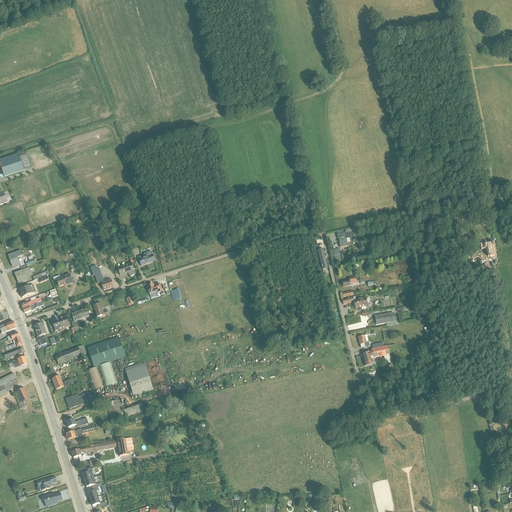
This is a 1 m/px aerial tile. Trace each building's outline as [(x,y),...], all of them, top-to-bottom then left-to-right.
[(5,177),(31,168),(26,154),(19,156),(18,154),(0,160),(0,167),(1,168),(5,177)] [(345,233),(346,234),(337,235),(338,239),(339,239),(340,247),(349,246),(349,243),(350,243),(350,238),(357,237),(356,229),(345,230),(345,233)] [(487,243),(490,259),(496,258),(493,242),(487,243)] [(328,269),(323,250),(318,251),(323,270),(328,269)] [(18,258),(23,256),(21,251),(8,256),(13,267),(20,265),(18,258)] [(142,256),(138,257),(141,266),(155,261),(152,254),(152,252),(144,254),(145,257),(143,258),(142,256)] [(32,255),(26,257),(28,261),(25,262),(27,267),(36,263),(34,259),(33,259),(32,255)] [(131,263),(134,262),(133,258),(130,260),(131,263),(117,268),(120,276),(128,273),(129,277),(136,274),(131,263)] [(95,275),(98,284),(101,283),(104,291),(114,288),(111,279),(105,281),(103,280),(100,270),(97,271),(96,266),(90,267),(93,276),(95,275)] [(28,280),(27,277),(32,275),(30,268),(15,274),(17,279),(17,278),(19,283),(28,280)] [(48,271),(33,277),(34,281),(50,275),(48,271)] [(73,284),(69,274),(60,277),(59,276),(53,278),(54,281),(56,280),(59,287),(65,285),(66,286),(73,284)] [(365,284),(364,279),(356,280),(356,277),(348,279),(348,281),(349,281),(350,282),(342,283),(343,287),(353,286),(353,284),(357,283),(357,282),(360,282),(360,284),(365,284)] [(150,295),(151,295),(151,294),(152,294),(153,298),(158,296),(157,293),(162,292),(160,285),(154,287),(153,285),(147,287),(150,295)] [(29,299),(46,293),(45,292),(47,292),(46,290),(45,291),(44,289),(40,291),(39,289),(31,292),(30,289),(20,293),(22,299),(28,297),(29,299)] [(179,289),(173,290),(176,300),(182,298),(179,289)] [(53,299),(58,297),(56,290),(50,292),(51,296),(52,299),(53,299)] [(128,305),(129,306),(134,304),(133,303),(134,303),(132,297),(126,299),(128,305)] [(355,298),(355,297),(342,300),(343,305),(354,302),(356,311),(356,310),(356,309),(361,308),(362,310),(366,309),(365,307),(368,307),(367,303),(370,303),(369,299),(366,299),(366,298),(357,300),(357,297),(355,298)] [(23,309),(42,303),(41,299),(37,300),(22,305),(23,309)] [(97,318),(100,317),(100,318),(109,315),(108,310),(103,312),(99,302),(95,304),(96,306),(93,307),(97,318)] [(35,309),(43,306),(42,303),(23,309),(25,314),(35,310),(35,309)] [(89,318),(90,323),(94,322),(92,316),(88,317),(86,310),(79,312),(82,320),(82,321),(85,320),(84,319),(89,318)] [(82,320),(79,312),(72,314),(74,322),(71,323),(74,329),(75,329),(75,328),(77,328),(76,325),(75,323),(82,320)] [(375,317),(376,326),(395,322),(394,313),(375,317)] [(70,327),(66,316),(66,317),(59,319),(63,331),(66,330),(66,328),(70,327)] [(359,323),(362,322),(360,316),(353,317),(354,325),(360,324),(359,323)] [(60,332),(63,331),(59,319),(52,321),(55,332),(59,331),(60,332)] [(0,329),(2,334),(16,329),(14,322),(0,326),(0,329)] [(42,324),(34,327),(37,334),(36,334),(37,336),(38,337),(37,338),(40,346),(47,344),(44,336),(47,334),(42,324)] [(19,347),(22,346),(18,333),(10,336),(11,336),(8,337),(9,342),(13,340),(13,342),(15,341),(16,344),(5,348),(6,352),(16,348),(19,347)] [(370,346),(369,343),(367,335),(358,338),(361,348),(370,346)] [(108,342),(88,348),(94,368),(99,367),(110,363),(117,361),(126,358),(119,338),(108,342)] [(81,356),(86,354),(83,346),(78,348),(62,354),(55,356),(59,365),(81,357),(81,356)] [(369,353),(362,355),(365,366),(372,365),(372,363),(374,362),(373,359),(374,359),(384,357),(386,365),(392,364),(391,355),(390,356),(387,346),(384,347),(372,350),(369,351),(369,353)] [(6,360),(22,354),(19,347),(16,348),(16,349),(5,353),(4,350),(0,352),(2,354),(3,354),(6,360)] [(20,367),(27,365),(25,357),(17,360),(8,365),(10,368),(14,366),(15,369),(20,366),(20,367)] [(106,388),(117,384),(110,363),(99,367),(106,388)] [(138,395),(141,394),(153,391),(145,365),(146,365),(145,363),(125,369),(132,392),(130,393),(132,400),(135,399),(135,397),(134,397),(134,396),(138,395)] [(94,391),(104,388),(97,368),(88,371),(94,391)] [(0,386),(1,388),(17,380),(14,373),(0,380),(0,386)] [(77,378),(63,383),(60,377),(52,380),(56,391),(64,388),(64,389),(70,387),(79,384),(77,378)] [(17,380),(1,388),(0,388),(0,396),(7,393),(13,387),(13,386),(19,383),(17,380)] [(16,399),(21,409),(22,409),(23,411),(26,409),(24,403),(30,400),(25,389),(15,393),(18,398),(16,399)] [(88,394),(79,397),(78,395),(66,400),(70,410),(83,404),(82,403),(90,400),(88,394)] [(106,404),(112,421),(125,417),(120,400),(106,404)] [(126,418),(143,412),(143,411),(142,406),(142,405),(124,411),(126,418)] [(146,415),(135,418),(136,424),(145,421),(145,422),(148,422),(148,420),(147,420),(146,415)] [(77,428),(88,424),(87,419),(81,421),(82,422),(79,422),(79,421),(75,423),(74,420),(67,423),(68,428),(76,426),(77,428)] [(68,440),(82,436),(83,437),(89,436),(88,433),(95,431),(94,427),(81,430),(66,435),(68,440)] [(82,456),(81,454),(84,453),(84,454),(93,453),(93,455),(98,454),(97,452),(118,448),(119,457),(128,455),(128,452),(134,451),(132,438),(90,446),(72,453),(74,459),(82,456)] [(92,472),(87,473),(82,475),(84,481),(94,478),(92,472)] [(36,483),(38,487),(37,488),(38,492),(41,491),(41,492),(51,489),(50,488),(53,487),(52,484),(57,483),(55,477),(36,483)] [(94,478),(84,481),(86,488),(91,486),(96,485),(94,478)] [(96,491),(93,492),(88,493),(90,500),(98,498),(96,491)] [(54,495),(54,493),(41,497),(42,501),(44,502),(46,507),(57,504),(57,502),(63,500),(60,493),(54,495)] [(22,496),(21,494),(16,495),(19,502),(26,500),(25,495),(22,496)] [(98,498),(90,500),(92,506),(97,505),(100,504),(98,498)]
